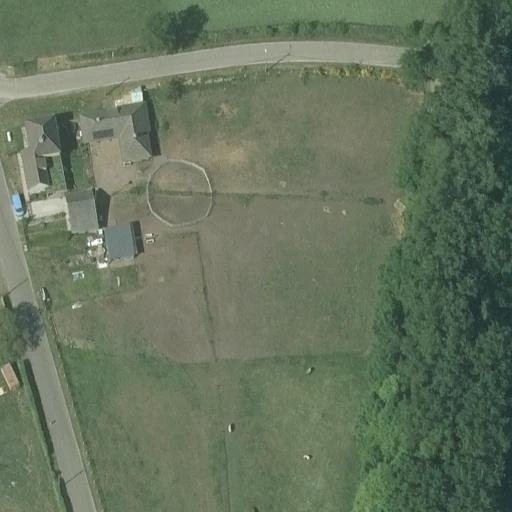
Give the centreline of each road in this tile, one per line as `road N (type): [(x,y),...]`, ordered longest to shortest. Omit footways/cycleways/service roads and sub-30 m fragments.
road 1 (unclassified): [(0,93),(267,58),(511,79)]
road 2 (unclassified): [(0,221),(78,511)]
